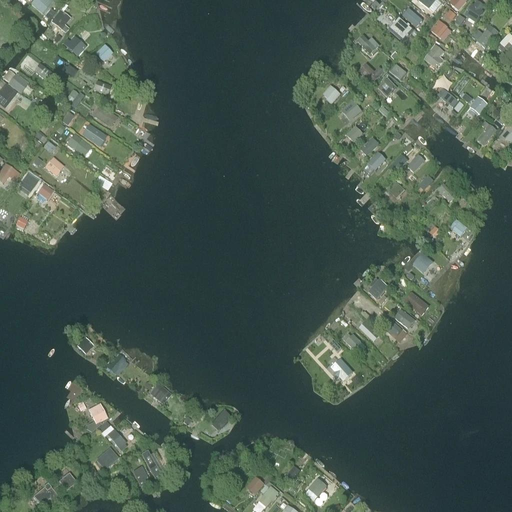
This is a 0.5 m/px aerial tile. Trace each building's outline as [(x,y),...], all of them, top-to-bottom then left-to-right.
[(43,0),(36,0),(33,5),(42,13),(49,5),(43,0)] [(436,0),(421,0),(420,2),(429,9),(437,0),(436,0)] [(459,11),(466,3),(462,0),(455,0),(451,5),(459,11)] [(476,25),(484,13),(482,12),(484,8),(477,2),(474,6),(472,5),(464,17),(476,25)] [(409,11),(403,18),(414,27),(420,20),(409,11)] [(446,17),(453,21),(456,14),(449,11),(446,17)] [(60,13),(54,21),(64,29),(70,21),(60,13)] [(468,30),(471,24),(459,16),(456,22),(468,30)] [(398,21),(389,31),(402,43),(411,32),(398,21)] [(439,23),(431,32),(440,39),(448,30),(439,23)] [(486,32),(478,43),(486,49),(495,38),(486,32)] [(72,37),(64,46),(77,58),(86,50),(72,37)] [(362,38),(356,44),(369,57),(379,48),(371,41),(368,44),(362,38)] [(511,44),(506,39),(501,44),(504,47),(500,51),(505,54),(508,50),(511,53),(511,51),(511,44)] [(434,47),(423,62),(435,71),(442,62),(439,60),(444,54),(434,47)] [(105,48),(96,57),(103,63),(112,55),(105,48)] [(51,75),(39,66),(32,74),(44,83),(51,75)] [(367,66),(360,73),(372,85),(384,75),(379,70),(375,74),(367,66)] [(395,68),(390,75),(400,83),(405,76),(395,68)] [(28,86),(16,77),(8,87),(20,96),(28,86)] [(94,80),(87,90),(95,96),(102,86),(94,80)] [(387,81),(377,90),(385,100),(395,90),(387,81)] [(17,95),(5,86),(0,93),(0,108),(4,111),(17,95)] [(71,97),(74,93),(66,87),(63,91),(71,97)] [(329,89),(322,97),(331,107),(340,98),(329,89)] [(443,91),(439,96),(454,109),(458,103),(443,91)] [(480,117),(488,107),(478,99),(470,109),(470,110),(467,114),(476,120),(479,116),(480,117)] [(353,103),(342,113),(350,122),(361,112),(353,103)] [(117,121),(99,109),(93,118),(111,130),(117,121)] [(511,111),(509,109),(496,122),(502,127),(511,117),(511,111)] [(63,122),(70,125),(74,116),(68,113),(63,122)] [(490,127),(477,143),(485,149),(498,133),(490,127)] [(104,138),(90,128),(83,136),(97,146),(104,138)] [(362,135),(355,128),(347,136),(354,143),(362,135)] [(90,149),(75,137),(68,145),(84,157),(90,149)] [(367,157),(378,145),(373,140),(361,152),(367,157)] [(44,149),(51,154),(56,147),(49,143),(44,149)] [(378,154),(367,165),(375,173),(386,161),(378,154)] [(401,156),(388,170),(395,177),(408,163),(401,156)] [(414,173),(424,162),(419,157),(408,168),(414,173)] [(63,169),(53,161),(45,169),(55,177),(63,169)] [(5,168),(0,175),(0,184),(3,187),(9,180),(14,184),(19,177),(5,168)] [(99,177),(96,184),(109,191),(112,184),(99,177)] [(428,178),(420,186),(424,190),(432,182),(428,178)] [(25,190),(29,182),(22,179),(18,187),(25,190)] [(394,184),(386,192),(395,201),(403,193),(394,184)] [(451,203),(458,197),(450,189),(448,191),(443,185),(438,190),(451,203)] [(50,192),(43,187),(37,195),(45,200),(50,192)] [(19,220),(16,228),(23,232),(27,224),(19,220)] [(456,221),(450,229),(461,237),(467,229),(456,221)] [(435,228),(429,234),(434,239),(440,234),(435,228)] [(433,264),(423,255),(414,266),(424,275),(433,264)] [(381,283),(370,296),(377,302),(388,289),(381,283)] [(429,308),(411,294),(403,304),(409,309),(410,308),(421,317),(429,308)] [(401,312),(395,319),(409,330),(415,322),(401,312)] [(373,332),(361,321),(356,326),(368,337),(373,332)] [(393,324),(389,330),(397,337),(402,332),(393,324)] [(353,351),(360,344),(353,336),(351,338),(348,335),(343,341),(353,351)] [(93,347),(86,339),(78,348),(85,355),(93,347)] [(127,362),(119,355),(107,369),(115,376),(127,362)] [(341,363),(332,372),(335,375),(333,377),(337,381),(339,379),(343,384),(352,376),(341,363)] [(150,396),(163,407),(172,396),(158,385),(150,396)] [(96,426),(107,420),(100,406),(88,412),(96,426)] [(223,412),(213,423),(221,431),(231,420),(223,412)] [(106,423),(98,430),(101,433),(109,427),(106,423)] [(126,445),(113,431),(106,436),(119,451),(126,445)] [(105,447),(93,458),(106,473),(119,462),(105,447)] [(147,453),(141,456),(153,479),(159,475),(147,453)] [(293,468),(284,479),(290,484),(300,472),(293,468)] [(141,470),(132,475),(140,489),(149,485),(141,470)] [(70,475),(61,482),(68,490),(77,482),(70,475)] [(257,479),(247,490),(255,497),(265,485),(257,479)] [(317,480),(308,491),(317,499),(326,488),(317,480)] [(44,490),(34,499),(41,507),(50,500),(54,505),(59,500),(48,486),(43,489),(44,490)] [(271,488),(259,503),(267,509),(278,495),(271,488)]
